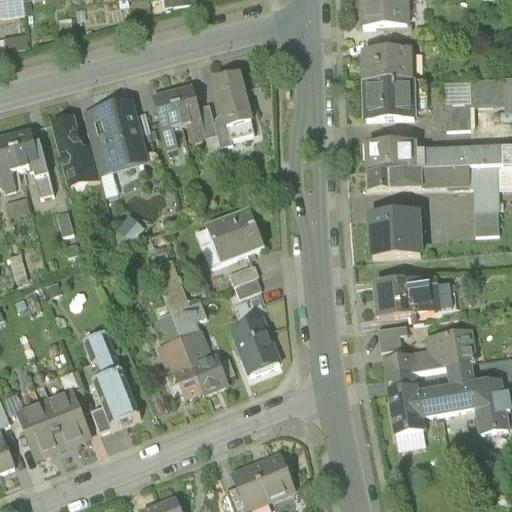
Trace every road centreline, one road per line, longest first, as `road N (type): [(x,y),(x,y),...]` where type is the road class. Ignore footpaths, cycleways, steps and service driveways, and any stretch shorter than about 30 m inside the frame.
road 1 (tertiary): [(307,17),(328,395)]
road 2 (residential): [(0,100),(307,17)]
road 3 (residential): [(32,511),(328,395)]
road 4 (tertiary): [(328,395),(356,511)]
